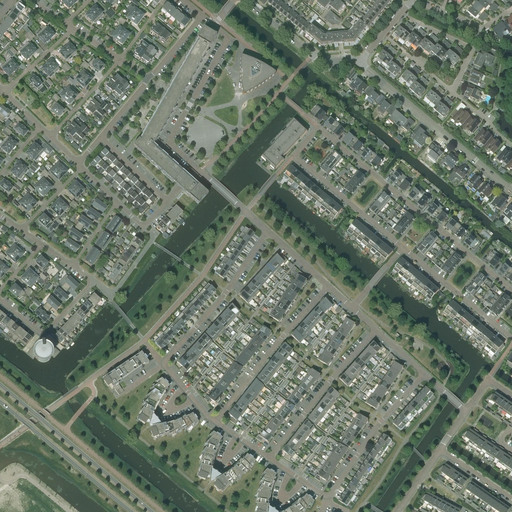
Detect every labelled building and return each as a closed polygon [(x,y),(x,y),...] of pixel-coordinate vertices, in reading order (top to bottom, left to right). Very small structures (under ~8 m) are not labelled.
[(60,0),(62,2),(64,4),(63,4),(66,7),(67,7),(69,9),(73,4),(69,0),(60,0)] [(275,9),(281,2),(279,0),(276,0),(271,6),(275,9)] [(327,0),(321,7),(325,10),(331,3),(327,0)] [(341,10),(343,6),(336,0),(333,4),(341,10)] [(381,13),(387,5),(380,0),(379,0),(377,2),(374,0),(373,0),(372,1),(376,4),(373,7),(381,13)] [(477,3),(485,10),(490,5),(483,0),(481,0),(479,4),(477,2),(477,3)] [(281,2),(275,9),(279,12),(288,1),(287,1),(284,4),(281,2)] [(288,1),(279,12),(282,15),(289,8),(286,6),(289,2),(288,1)] [(25,9),(21,6),(21,5),(22,5),(22,4),(21,4),(21,3),(20,2),(19,2),(18,2),(18,3),(14,8),(21,14),(25,9)] [(166,13),(172,6),(168,2),(161,9),(166,13)] [(485,10),(477,3),(472,8),(479,14),(484,9),(485,10)] [(341,10),(333,4),(330,7),(338,13),(341,10)] [(99,20),(99,19),(100,19),(101,18),(101,17),(104,15),(102,13),(95,6),(94,8),(93,8),(90,10),(99,20)] [(166,13),(171,17),(177,9),(172,6),(166,13)] [(131,13),(140,20),(141,19),(143,17),(142,17),(143,15),(144,14),(140,12),(138,11),(134,8),(134,9),(133,7),(131,10),(132,11),(131,13)] [(289,8),(282,15),(286,18),(295,8),(294,7),(291,10),(289,8)] [(374,20),(381,13),(373,7),(371,10),(367,7),(366,9),(370,12),(367,14),(374,20)] [(14,8),(10,12),(17,18),(21,14),(14,8)] [(295,8),(286,18),(290,21),(296,14),(293,12),(296,8),(295,8)] [(479,14),(472,8),(468,13),(475,19),(479,14)] [(171,17),(175,21),(181,13),(177,9),(171,17)] [(95,24),(96,23),(97,22),(99,20),(90,10),(90,11),(86,15),(88,17),(87,18),(90,21),(91,20),(92,22),(93,22),(95,24)] [(140,20),(131,13),(127,11),(124,15),(127,18),(130,20),(131,20),(132,22),(132,23),(135,25),(136,24),(136,25),(137,23),(137,24),(139,21),(140,20)] [(341,21),(336,16),(330,11),(324,19),(332,26),(337,25),(341,21)] [(10,12),(6,16),(14,23),(17,18),(10,12)] [(175,21),(180,24),(186,17),(181,13),(175,21)] [(296,14),(290,21),(294,24),(303,14),(302,13),(299,16),(296,14)] [(303,14),(294,24),(297,27),(303,20),(301,18),(304,15),(303,14)] [(361,22),(367,27),(368,28),(374,20),(367,14),(365,17),(361,14),(360,16),(363,19),(361,22)] [(6,16),(3,21),(10,27),(14,23),(6,16)] [(186,17),(180,24),(184,28),(190,21),(186,17)] [(303,20),(297,27),(301,31),(310,20),(309,19),(306,23),(303,20)] [(310,20),(301,31),(305,34),(306,33),(311,26),(308,24),(311,21),(310,20)] [(3,21),(0,23),(0,26),(6,31),(10,27),(3,21)] [(338,44),(343,44),(354,43),(367,27),(361,22),(360,21),(358,24),(355,22),(353,23),(356,26),(350,33),(348,34),(342,34),(326,36),(323,35),(316,29),(319,26),(317,25),(315,28),(312,25),(311,26),(306,33),(322,46),(338,44)] [(506,23),(503,24),(501,22),(496,25),(496,26),(491,30),(498,40),(504,37),(502,34),(507,31),(509,34),(511,31),(506,23)] [(158,36),(166,27),(161,23),(159,25),(156,23),(151,30),(158,36)] [(43,29),(41,31),(49,40),(50,40),(49,40),(54,35),(52,33),(53,33),(50,30),(49,30),(48,28),(47,29),(46,26),(45,27),(44,27),(44,28),(43,29)] [(115,31),(125,39),(126,38),(128,36),(129,34),(129,33),(126,31),(125,32),(123,30),(120,28),(118,26),(115,31)] [(166,27),(158,36),(165,42),(171,35),(168,33),(171,31),(166,27)] [(207,193),(198,185),(190,178),(183,171),(152,143),(153,142),(155,143),(179,100),(216,35),(204,28),(171,85),(167,92),(163,99),(135,147),(142,154),(142,155),(173,183),(173,182),(180,189),(198,204),(207,193)] [(399,39),(405,32),(400,28),(394,35),(399,39)] [(41,31),(40,32),(39,32),(38,33),(36,35),(38,37),(44,44),(46,42),(46,43),(49,40),(41,31)] [(125,39),(115,31),(111,36),(113,37),(116,40),(118,41),(118,42),(121,44),(122,44),(123,43),(125,40),(125,39)] [(410,36),(405,32),(399,39),(405,44),(407,41),(410,36)] [(407,41),(412,45),(418,38),(412,34),(410,36),(407,41)] [(422,42),(418,38),(412,45),(417,50),(419,47),(423,42),(422,42)] [(138,47),(145,53),(150,46),(143,40),(138,47)] [(419,47),(424,51),(430,44),(425,40),(422,42),(423,42),(419,47)] [(28,43),(27,43),(26,44),(25,45),(23,47),(31,56),(36,51),(34,50),(35,49),(32,46),(30,45),(28,43)] [(64,48),(72,58),(75,55),(76,55),(76,54),(77,54),(77,53),(75,51),(74,49),(71,46),(69,44),(64,48)] [(435,48),(430,44),(424,51),(429,55),(432,52),(431,52),(435,48)] [(432,52),(436,56),(442,49),(437,45),(435,48),(431,52),(432,52)] [(145,53),(153,58),(158,52),(150,46),(145,53)] [(23,47),(21,49),(20,50),(19,50),(19,51),(18,51),(20,53),(22,55),(21,56),(24,59),(25,58),(26,60),(31,56),(23,47)] [(145,53),(138,47),(133,53),(141,59),(145,53)] [(68,62),(70,60),(71,59),(72,58),(64,48),(61,51),(59,53),(66,60),(68,62)] [(447,54),(442,49),(436,56),(442,61),(444,58),(447,54)] [(382,63),(388,56),(383,51),(377,58),(382,63)] [(444,58),(449,62),(455,55),(449,51),(447,54),(444,58)] [(145,53),(141,59),(148,65),(153,58),(145,53)] [(491,64),(494,58),(483,53),(481,56),(478,54),(473,65),(481,69),(484,61),(491,64)] [(455,55),(449,62),(454,67),(460,60),(455,55)] [(382,63),(387,67),(391,62),(393,60),(388,56),(382,63)] [(100,72),(104,68),(103,67),(97,61),(96,61),(94,58),(91,61),(90,61),(87,64),(84,61),(80,66),(86,71),(90,66),(92,68),(93,67),(98,72),(99,71),(100,72)] [(266,67),(264,66),(262,65),(259,63),(256,62),(253,60),(252,60),(250,59),(248,59),(245,58),(243,58),(242,58),(242,59),(241,59),(241,61),(241,62),(241,63),(241,65),(242,66),(242,67),(242,68),(243,69),(243,70),(244,71),(245,80),(244,80),(243,81),(243,82),(242,83),(241,84),(241,85),(241,86),(241,87),(242,93),(243,94),(244,95),(245,95),(250,92),(251,91),(252,91),(252,90),(253,89),(254,88),(254,87),(254,86),(254,85),(254,84),(261,80),(262,80),(263,80),(265,80),(266,79),(267,79),(268,78),(269,78),(271,77),(272,76),(272,75),(273,75),(273,74),(273,73),(272,72),(271,71),(269,69),(267,68),(266,67)] [(6,62),(5,63),(14,72),(17,70),(16,69),(18,67),(12,61),(10,59),(8,61),(7,61),(6,62)] [(49,61),(46,64),(53,72),(55,74),(55,73),(56,73),(57,72),(57,71),(59,69),(58,67),(51,60),(50,62),(49,61)] [(396,66),(391,62),(387,67),(385,69),(390,73),(396,66)] [(5,63),(3,65),(2,66),(1,66),(1,67),(2,69),(4,71),(4,72),(6,75),(7,74),(9,76),(13,72),(14,73),(14,72),(5,63)] [(48,76),(49,76),(50,76),(51,75),(52,74),(51,73),(53,72),(46,64),(46,65),(42,69),(43,71),(46,75),(46,74),(48,76)] [(396,66),(390,73),(396,78),(402,71),(396,66)] [(79,76),(88,84),(89,83),(91,80),(92,79),(92,78),(89,75),(88,76),(87,74),(84,71),(84,72),(82,70),(80,73),(81,74),(79,76)] [(481,81),(484,75),(473,70),(470,76),(472,77),(469,82),(477,86),(479,80),(481,81)] [(355,92),(362,83),(357,79),(359,76),(353,71),(346,79),(352,84),(349,87),(355,92)] [(406,83),(412,76),(407,71),(401,78),(406,83)] [(118,86),(124,80),(117,73),(111,79),(118,86)] [(88,84),(79,76),(78,75),(74,79),(76,80),(79,83),(80,85),(83,88),(84,88),(85,87),(87,85),(87,84),(88,84)] [(34,76),(33,77),(32,78),(31,79),(30,80),(29,81),(31,83),(29,85),(32,88),(34,86),(37,89),(39,91),(43,87),(41,85),(39,82),(40,81),(37,78),(36,79),(34,76)] [(406,83),(411,87),(415,82),(417,80),(412,76),(406,83)] [(118,86),(111,79),(106,86),(113,92),(118,86)] [(124,80),(118,86),(125,92),(131,86),(124,80)] [(420,87),(415,82),(411,87),(409,89),(414,94),(420,87)] [(362,83),(355,92),(361,96),(363,93),(366,96),(372,88),(370,86),(368,88),(362,83)] [(118,86),(113,92),(120,98),(125,92),(118,86)] [(65,92),(73,100),(74,99),(76,97),(77,96),(77,95),(77,94),(74,92),(72,91),(69,88),(67,87),(65,89),(67,90),(65,92)] [(420,87),(414,94),(420,98),(426,91),(420,87)] [(377,105),(383,97),(381,95),(379,97),(373,93),(375,90),(372,88),(366,96),(369,98),(366,101),(372,106),(374,103),(377,105)] [(480,96),(481,93),(474,90),(474,91),(467,88),(465,92),(466,92),(464,96),(470,99),(471,98),(478,101),(481,96),(480,96)] [(73,100),(65,92),(63,94),(62,93),(59,95),(61,97),(64,100),(64,99),(66,101),(65,102),(68,105),(69,104),(70,103),(71,103),(73,101),(73,100)] [(430,103),(436,96),(431,92),(425,99),(430,103)] [(60,117),(63,113),(62,112),(63,112),(57,106),(58,105),(56,103),(60,99),(55,94),(51,99),(54,101),(51,105),(52,105),(49,108),(52,111),(58,117),(59,116),(60,117)] [(91,102),(98,108),(103,102),(96,96),(91,102)] [(439,103),(441,100),(436,96),(430,103),(435,107),(439,103)] [(388,114),(395,107),(392,104),(390,107),(384,102),(386,100),(383,97),(377,105),(380,107),(377,110),(383,115),(385,112),(388,114)] [(98,108),(91,102),(85,108),(92,115),(98,108)] [(98,108),(105,115),(112,107),(107,103),(106,104),(103,102),(98,108)] [(438,114),(444,107),(439,103),(435,107),(433,110),(438,114)] [(7,118),(10,114),(8,113),(9,113),(0,105),(0,112),(0,113),(0,112),(0,119),(2,121),(5,117),(6,117),(7,118)] [(320,122),(326,114),(320,110),(321,109),(318,106),(317,107),(316,106),(310,114),(320,122)] [(394,124),(401,116),(395,112),(397,109),(395,107),(388,114),(391,117),(388,120),(394,124)] [(444,107),(438,114),(443,118),(449,111),(444,107)] [(98,108),(92,115),(99,121),(105,115),(98,108)] [(461,127),(470,116),(464,111),(463,112),(460,109),(452,119),(455,122),(456,121),(462,125),(461,127)] [(401,116),(394,124),(400,129),(402,126),(408,131),(414,123),(408,118),(406,121),(401,116)] [(470,116),(461,127),(464,130),(465,128),(471,133),(472,133),(476,129),(479,124),(473,119),(472,120),(470,117),(470,116)] [(331,132),(338,123),(334,120),(334,121),(331,118),(324,126),(331,132)] [(71,125),(78,131),(83,125),(76,119),(71,125)] [(294,120),(271,145),(272,146),(263,156),(262,158),(274,170),(275,170),(274,170),(276,168),(276,169),(284,160),(281,158),(283,156),(284,157),(299,140),(298,139),(300,138),(301,139),(307,132),(296,121),(294,120)] [(338,123),(331,132),(338,138),(345,130),(342,128),(342,127),(338,123)] [(23,137),(24,135),(25,134),(26,133),(27,132),(24,129),(25,128),(22,126),(21,127),(18,124),(14,129),(17,132),(16,132),(20,135),(20,134),(23,137)] [(78,131),(71,125),(65,131),(72,137),(78,131)] [(83,125),(78,131),(85,137),(90,131),(83,125)] [(422,146),(428,139),(423,135),(425,133),(419,128),(413,134),(414,135),(411,138),(414,141),(415,140),(422,146)] [(483,148),(492,137),(486,132),(485,133),(482,130),(473,140),(477,143),(478,141),(484,146),(483,148)] [(85,137),(78,131),(72,137),(79,144),(85,137)] [(350,147),(357,139),(353,136),(352,136),(349,134),(343,141),(350,147)] [(7,136),(5,139),(4,140),(3,141),(13,150),(15,146),(17,144),(9,138),(7,136)] [(492,137),(483,148),(486,151),(487,149),(493,154),(501,145),(495,139),(494,140),(492,138),(492,137)] [(357,139),(350,147),(357,153),(363,146),(360,143),(361,142),(357,139)] [(3,141),(1,144),(0,145),(0,144),(0,147),(1,148),(3,150),(6,153),(8,154),(12,149),(13,150),(3,141)] [(39,157),(41,154),(42,154),(43,153),(43,152),(44,152),(43,151),(46,149),(48,146),(44,143),(40,148),(37,145),(36,146),(34,144),(30,149),(30,148),(30,149),(39,157)] [(435,163),(443,154),(436,148),(437,147),(433,144),(428,150),(431,152),(428,156),(435,163)] [(39,157),(30,149),(27,152),(26,154),(33,160),(35,162),(37,159),(38,159),(39,158),(39,157)] [(105,149),(97,157),(101,160),(104,157),(108,160),(112,156),(105,149)] [(369,163),(376,155),(372,151),(371,152),(368,149),(362,157),(369,163)] [(506,167),(511,159),(511,153),(509,151),(508,152),(505,149),(502,153),(499,157),(497,159),(500,162),(501,161),(507,166),(506,167)] [(331,156),(339,162),(342,158),(336,153),(334,152),(331,156)] [(376,155),(369,163),(376,169),(382,161),(379,159),(380,158),(376,155)] [(451,169),(458,162),(450,155),(445,161),(442,159),(439,164),(441,166),(444,163),(451,169)] [(119,163),(112,156),(108,160),(104,164),(108,168),(112,164),(115,167),(119,163)] [(335,167),(339,162),(331,156),(327,160),(335,167)] [(89,164),(93,168),(97,164),(100,168),(104,164),(101,160),(97,157),(89,164)] [(327,160),(324,164),(330,170),(332,171),(335,167),(327,160)] [(24,175),(25,175),(25,174),(26,173),(28,170),(26,168),(19,162),(17,164),(14,167),(24,175)] [(53,167),(63,176),(66,173),(67,172),(66,171),(67,171),(64,168),(63,168),(61,167),(62,167),(59,164),(57,163),(53,167)] [(127,170),(119,163),(115,167),(112,171),(115,175),(119,171),(123,174),(127,170)] [(97,172),(101,175),(104,172),(108,175),(112,171),(108,168),(104,164),(100,168),(97,172)] [(330,170),(324,164),(320,168),(322,170),(327,174),(330,170)] [(459,176),(463,179),(466,175),(466,174),(469,171),(466,169),(466,168),(464,166),(462,168),(461,168),(459,170),(456,168),(452,174),(455,176),(456,174),(459,176)] [(20,180),(21,179),(22,178),(24,175),(14,167),(15,168),(10,172),(12,174),(12,175),(15,177),(16,177),(18,178),(20,180)] [(63,176),(53,167),(49,171),(50,173),(53,175),(55,177),(54,178),(57,181),(58,180),(60,179),(63,176)] [(289,179),(296,170),(294,169),(291,167),(283,177),(288,181),(289,179)] [(134,177),(127,170),(123,174),(119,178),(123,182),(127,178),(130,181),(134,177)] [(296,170),(289,179),(288,181),(292,185),(301,174),(298,172),(296,170)] [(104,179),(108,182),(112,179),(115,182),(119,178),(115,175),(112,171),(108,175),(104,179)] [(354,175),(362,182),(365,178),(363,176),(357,171),(354,175)] [(397,187),(405,177),(401,173),(399,176),(396,173),(390,181),(397,187)] [(297,189),(306,178),(304,176),(301,174),(292,185),(297,189)] [(358,186),(362,182),(354,175),(355,176),(352,180),(350,179),(358,186)] [(481,183),(483,181),(479,178),(478,179),(474,175),(468,182),(470,184),(467,187),(471,190),(473,189),(476,191),(482,183),(481,183)] [(141,184),(134,177),(130,181),(126,185),(130,189),(133,185),(137,189),(141,184)] [(405,177),(397,187),(404,193),(410,185),(407,182),(409,180),(405,177)] [(39,184),(47,192),(50,189),(51,188),(51,187),(52,187),(48,184),(46,183),(43,180),(42,178),(40,181),(41,182),(39,184)] [(111,186),(115,190),(119,186),(122,189),(126,185),(123,182),(119,178),(115,182),(111,186)] [(301,193),(310,182),(308,180),(306,178),(297,189),(301,193)] [(355,190),(358,186),(350,179),(347,183),(355,190)] [(4,181),(3,182),(2,182),(1,183),(0,184),(0,185),(2,188),(0,190),(4,193),(6,191),(8,193),(12,188),(9,185),(10,185),(7,182),(7,183),(4,181)] [(71,186),(80,195),(82,193),(83,194),(85,192),(84,190),(81,187),(79,186),(80,185),(77,182),(76,183),(76,182),(75,183),(74,183),(71,186)] [(306,196),(315,186),(313,184),(310,182),(301,193),(306,196)] [(47,192),(39,184),(38,183),(34,187),(35,188),(38,191),(40,193),(39,193),(42,196),(43,196),(44,195),(47,192)] [(355,190),(347,183),(343,188),(349,193),(351,194),(355,190)] [(149,192),(141,184),(137,189),(134,192),(137,196),(141,192),(144,196),(149,192)] [(487,199),(493,192),(489,188),(490,187),(486,184),(484,185),(477,193),(480,195),(479,197),(483,200),(485,197),(487,199)] [(119,193),(122,197),(126,193),(130,196),(134,192),(130,189),(126,185),(122,189),(119,193)] [(80,195),(71,186),(69,190),(67,191),(68,191),(67,192),(70,195),(71,194),(73,196),(75,199),(76,199),(77,200),(79,198),(78,197),(80,195)] [(306,196),(310,200),(319,190),(317,188),(315,186),(306,196)] [(415,202),(424,192),(420,189),(418,191),(415,189),(408,196),(415,202)] [(317,202),(324,194),(322,192),(319,190),(310,200),(315,204),(317,202)] [(133,207),(141,199),(137,196),(134,192),(130,196),(126,200),(130,204),(133,200),(136,203),(133,207)] [(156,199),(149,192),(144,196),(141,199),(145,203),(148,200),(152,203),(156,199)] [(424,192),(415,202),(422,208),(430,199),(428,197),(428,196),(424,192)] [(380,197),(387,203),(391,199),(385,194),(383,193),(380,197)] [(24,200),(32,208),(35,205),(36,204),(36,203),(36,202),(33,200),(31,198),(28,195),(27,194),(22,199),(24,200)] [(317,202),(322,206),(328,198),(326,195),(324,194),(317,202)] [(491,205),(495,208),(500,213),(507,205),(505,203),(507,201),(500,195),(491,205)] [(380,197),(376,201),(384,208),(387,203),(380,197)] [(320,208),(324,212),(326,210),(333,201),(331,200),(328,198),(322,206),(320,208)] [(55,204),(64,213),(69,209),(67,207),(64,205),(63,203),(63,202),(60,199),(59,200),(58,201),(55,204)] [(141,199),(133,207),(137,211),(141,207),(144,211),(148,207),(145,203),(141,199)] [(32,208),(24,200),(22,202),(21,200),(18,203),(20,204),(23,207),(24,209),(27,212),(28,212),(29,211),(32,208)] [(90,210),(100,217),(96,214),(98,210),(102,213),(106,208),(96,201),(90,210)] [(333,201),(326,210),(324,212),(329,216),(338,205),(335,203),(333,201)] [(376,201),(373,205),(381,212),(384,208),(376,201)] [(434,218),(441,210),(442,208),(438,205),(434,202),(431,205),(432,206),(427,212),(434,218)] [(64,213),(55,204),(52,207),(51,208),(51,209),(54,212),(54,211),(56,213),(59,216),(60,217),(64,213)] [(338,205),(329,216),(334,220),(335,217),(342,209),(340,207),(338,205)] [(381,212),(373,205),(369,209),(371,211),(375,215),(379,211),(380,212),(381,212)] [(172,210),(179,217),(183,213),(176,206),(172,210)] [(511,223),(511,207),(510,206),(502,215),(506,218),(502,222),(506,225),(509,222),(511,224),(511,223)] [(81,217),(91,224),(90,223),(92,219),(96,221),(100,217),(90,210),(84,219),(81,217)] [(175,221),(179,217),(172,210),(168,214),(175,221)] [(445,213),(441,210),(434,218),(441,224),(448,216),(445,214),(445,213)] [(403,216),(410,223),(414,219),(412,217),(406,212),(403,216)] [(168,214),(164,218),(171,225),(175,221),(168,214)] [(59,225),(54,220),(52,222),(50,220),(49,221),(43,216),(42,216),(38,219),(39,220),(38,221),(45,227),(48,229),(50,227),(51,227),(54,224),(57,227),(59,225)] [(403,216),(399,220),(407,227),(410,223),(403,216)] [(91,224),(81,217),(81,218),(80,217),(77,220),(79,221),(78,222),(75,226),(81,230),(84,226),(88,229),(91,224)] [(113,234),(121,222),(114,217),(106,229),(113,234)] [(164,218),(161,222),(168,229),(171,225),(164,218)] [(399,220),(396,224),(404,231),(407,227),(399,220)] [(453,234),(460,225),(456,222),(455,222),(452,220),(446,228),(453,234)] [(354,233),(361,224),(359,223),(356,221),(347,231),(352,235),(354,233)] [(168,229),(161,222),(157,226),(164,233),(168,229)] [(361,224),(354,233),(352,235),(357,239),(358,237),(365,228),(363,226),(361,224)] [(404,231),(396,224),(396,225),(397,226),(393,230),(398,234),(400,235),(404,231)] [(460,225),(453,234),(460,240),(466,232),(463,229),(464,229),(460,225)] [(69,235),(78,242),(82,237),(78,234),(81,230),(75,226),(73,230),(72,230),(69,235)] [(243,230),(241,233),(251,239),(254,234),(245,228),(244,229),(243,230)] [(358,237),(363,240),(370,232),(368,230),(368,231),(365,228),(358,237)] [(368,244),(374,236),(372,234),(370,232),(361,243),(366,247),(368,244)] [(102,250),(110,238),(103,233),(95,245),(102,250)] [(135,237),(143,242),(145,238),(137,233),(135,237)] [(251,239),(241,233),(241,234),(240,234),(239,235),(240,235),(238,238),(247,244),(251,239)] [(427,237),(435,243),(439,239),(433,234),(431,233),(427,237)] [(78,242),(69,235),(72,237),(69,241),(68,242),(67,241),(64,244),(66,245),(65,246),(69,248),(68,249),(71,252),(72,250),(75,252),(78,247),(74,245),(77,241),(78,242)] [(374,236),(368,244),(366,247),(370,250),(372,248),(379,240),(377,238),(374,236)] [(474,251),(480,244),(480,243),(480,242),(477,240),(476,240),(471,236),(464,243),(474,251)] [(424,241),(432,248),(435,243),(427,237),(424,241)] [(131,242),(139,248),(142,243),(134,238),(131,242)] [(235,243),(244,249),(247,244),(238,238),(237,239),(236,240),(237,240),(235,243)] [(379,240),(372,248),(370,250),(375,254),(384,244),(381,242),(381,241),(379,240)] [(420,245),(428,252),(432,248),(424,241),(420,245)] [(131,242),(128,247),(136,252),(139,248),(131,242)] [(244,249),(235,243),(234,244),(233,245),(231,248),(240,254),(244,249)] [(384,244),(375,254),(380,258),(381,256),(388,247),(386,246),(384,244)] [(11,250),(19,258),(22,255),(23,254),(23,253),(20,250),(19,251),(18,249),(15,246),(13,245),(9,249),(11,250)] [(428,252),(420,245),(417,249),(419,251),(425,256),(428,252)] [(128,247),(125,251),(132,257),(136,252),(128,247)] [(388,247),(381,256),(386,260),(393,252),(390,249),(388,247)] [(240,254),(231,248),(231,249),(230,249),(229,250),(230,250),(228,253),(237,259),(240,254)] [(91,265),(100,254),(93,249),(84,261),(91,265)] [(19,258),(11,250),(9,252),(7,251),(5,254),(7,255),(10,258),(11,259),(11,260),(14,263),(15,262),(15,263),(16,261),(19,258)] [(125,251),(122,256),(129,261),(132,257),(125,251)] [(500,260),(498,258),(499,256),(493,251),(492,253),(491,252),(485,260),(494,268),(500,260)] [(450,256),(458,263),(462,258),(460,257),(454,252),(450,256)] [(237,259),(228,253),(227,254),(226,255),(225,258),(234,264),(237,259)] [(275,255),(271,259),(281,268),(280,266),(283,263),(284,264),(287,261),(282,256),(279,259),(275,255)] [(122,256),(118,260),(126,265),(129,261),(122,256)] [(447,260),(455,267),(458,263),(450,256),(447,260)] [(47,269),(50,267),(47,264),(41,258),(40,258),(39,258),(36,262),(36,263),(41,268),(40,269),(42,271),(38,276),(44,281),(48,276),(45,273),(48,270),(47,269)] [(234,264),(225,258),(224,259),(223,260),(221,263),(230,269),(234,264)] [(269,264),(277,272),(281,268),(271,259),(272,261),(269,264)] [(398,273),(407,263),(405,261),(402,259),(393,270),(398,273)] [(118,260),(115,264),(123,270),(126,265),(118,260)] [(443,264),(451,271),(455,267),(447,260),(443,264)] [(0,270),(4,274),(7,271),(8,270),(8,269),(5,266),(4,267),(3,265),(0,262),(0,270)] [(218,268),(227,274),(230,269),(221,263),(221,264),(220,264),(219,265),(220,265),(218,268)] [(402,277),(411,267),(409,265),(407,263),(398,273),(402,277)] [(115,264),(112,269),(120,274),(123,270),(115,264)] [(265,268),(274,276),(277,272),(269,264),(265,268)] [(451,271),(443,264),(440,269),(446,274),(448,275),(451,271)] [(506,278),(511,270),(511,268),(509,266),(508,267),(505,264),(499,272),(506,278)] [(407,281),(416,271),(414,269),(411,267),(402,277),(407,281)] [(223,279),(227,274),(218,268),(217,269),(216,270),(214,273),(223,279)] [(262,272),(268,279),(272,275),(273,276),(274,276),(265,268),(262,272)] [(112,269),(109,273),(117,279),(120,274),(112,269)] [(25,274),(34,282),(36,280),(37,281),(39,279),(38,278),(35,275),(33,273),(30,270),(29,270),(28,271),(26,273),(26,274),(25,274)] [(293,279),(304,287),(307,282),(301,278),(304,276),(299,271),(296,275),(297,276),(295,280),(293,279)] [(412,285),(420,275),(418,272),(416,271),(407,281),(412,285)] [(268,279),(262,272),(258,276),(265,283),(268,279)] [(117,279),(109,273),(106,278),(114,283),(117,279)] [(34,282),(25,274),(24,275),(22,277),(22,278),(21,279),(22,279),(21,280),(24,283),(25,282),(27,284),(29,287),(30,286),(31,288),(33,286),(32,284),(34,282)] [(476,278),(484,284),(488,280),(482,275),(480,274),(476,278)] [(420,275),(412,285),(416,289),(425,278),(423,277),(420,275)] [(254,280),(261,287),(265,283),(258,276),(254,280)] [(62,287),(67,291),(70,287),(74,290),(78,286),(69,278),(69,279),(68,278),(65,281),(66,282),(65,283),(66,283),(62,287)] [(416,289),(421,293),(430,282),(427,280),(425,278),(416,289)] [(473,282),(481,289),(481,288),(479,287),(483,283),(484,284),(476,278),(473,282)] [(290,284),(299,290),(302,286),(303,287),(304,287),(293,279),(290,284)] [(251,284),(259,292),(258,290),(261,287),(254,280),(251,284)] [(421,293),(425,297),(434,286),(432,284),(432,285),(430,282),(421,293)] [(469,286),(477,293),(481,289),(473,282),(469,286)] [(206,287),(203,289),(211,296),(215,291),(208,284),(207,285),(206,286),(206,287)] [(247,288),(255,296),(259,292),(251,284),(247,288)] [(287,288),(296,295),(299,290),(290,284),(287,288)] [(29,297),(33,292),(28,287),(24,292),(21,290),(20,291),(15,286),(14,287),(13,286),(10,290),(10,291),(16,297),(17,297),(19,299),(22,297),(23,297),(26,294),(29,297)] [(434,286),(425,297),(430,301),(432,298),(439,290),(436,288),(434,286)] [(477,293),(469,286),(466,290),(468,292),(474,297),(477,293)] [(67,291),(62,287),(59,290),(58,290),(58,291),(57,290),(54,292),(55,294),(54,294),(63,302),(67,298),(63,295),(67,291)] [(242,291),(252,300),(255,296),(247,288),(244,292),(242,291)] [(296,295),(287,288),(284,293),(293,299),(296,295)] [(199,294),(206,301),(211,296),(203,289),(203,290),(202,290),(201,291),(202,291),(199,294)] [(248,304),(252,300),(242,291),(238,295),(248,304)] [(281,297),(290,304),(293,299),(284,293),(281,297)] [(503,293),(499,297),(507,304),(511,299),(509,298),(503,293)] [(90,298),(97,305),(101,300),(94,294),(90,298)] [(195,299),(202,306),(206,301),(199,294),(198,295),(197,296),(195,299)] [(278,302),(287,308),(290,304),(281,297),(278,302)] [(504,308),(507,304),(499,297),(496,301),(504,308)] [(44,306),(48,311),(52,307),(55,310),(59,306),(51,298),(50,299),(49,298),(46,301),(47,302),(47,303),(44,306)] [(90,298),(86,302),(93,309),(97,305),(90,298)] [(190,304),(197,311),(202,306),(195,299),(194,300),(193,300),(192,301),(193,301),(190,304)] [(323,299),(319,303),(328,310),(331,306),(332,308),(336,304),(330,299),(327,302),(323,299)] [(449,316),(457,306),(455,303),(453,301),(453,302),(452,301),(446,310),(444,312),(449,316)] [(492,305),(494,307),(500,312),(504,308),(496,301),(492,305)] [(89,313),(93,309),(86,302),(83,306),(89,313)] [(275,306),(284,313),(287,308),(278,302),(275,306)] [(317,308),(325,315),(324,314),(327,310),(328,310),(319,303),(320,304),(317,308)] [(186,309),(193,316),(197,311),(190,304),(189,305),(188,306),(186,309)] [(226,309),(236,317),(240,313),(230,304),(226,309)] [(48,311),(44,306),(40,310),(36,314),(44,322),(48,318),(45,314),(48,311)] [(86,317),(89,313),(83,306),(79,310),(86,317)] [(272,311),(282,318),(283,318),(281,317),(284,313),(275,306),(272,311)] [(457,306),(449,316),(453,320),(462,309),(460,308),(457,306)] [(497,316),(500,312),(494,307),(490,311),(495,315),(497,316)] [(313,312),(321,319),(325,315),(317,308),(313,312)] [(193,316),(186,309),(185,310),(184,310),(183,311),(184,311),(181,314),(189,321),(193,316)] [(224,314),(232,321),(236,317),(226,309),(227,310),(224,314)] [(458,324),(460,321),(466,313),(464,311),(462,309),(453,320),(458,324)] [(82,320),(86,317),(79,310),(75,314),(82,320)] [(279,323),(282,318),(272,311),(268,315),(279,323)] [(310,316),(318,323),(321,319),(313,312),(310,316)] [(466,313),(460,321),(464,325),(471,317),(469,315),(466,313)] [(78,324),(82,320),(75,314),(71,318),(78,324)] [(177,319),(184,325),(189,321),(181,314),(180,315),(180,314),(179,316),(177,319)] [(220,318),(229,325),(232,321),(224,314),(220,318)] [(343,324),(352,330),(355,326),(350,322),(352,319),(347,314),(344,319),(346,320),(343,324)] [(306,320),(314,327),(318,323),(310,316),(306,320)] [(1,325),(5,328),(11,321),(7,317),(1,325)] [(471,317),(464,325),(463,327),(467,331),(476,321),(473,319),(471,317)] [(75,328),(78,324),(71,318),(68,322),(75,328)] [(217,322),(225,329),(229,325),(220,318),(217,322)] [(172,324),(180,330),(184,325),(177,319),(176,320),(176,319),(175,320),(175,321),(172,324)] [(303,324),(310,331),(314,327),(306,320),(303,324)] [(5,328),(9,332),(15,324),(11,321),(5,328)] [(476,321),(467,331),(472,335),(480,325),(478,323),(476,321)] [(71,332),(75,328),(68,322),(64,326),(71,332)] [(225,329),(217,322),(213,326),(221,333),(225,329)] [(9,332),(13,335),(19,328),(15,324),(9,332)] [(168,329),(175,335),(180,330),(172,324),(172,325),(171,324),(170,325),(171,326),(168,329)] [(299,328),(307,335),(310,331),(303,324),(299,328)] [(343,324),(340,329),(347,334),(350,330),(352,331),(352,330),(343,324)] [(480,325),(472,335),(471,335),(476,339),(478,337),(485,329),(482,326),(480,325)] [(67,336),(71,332),(64,326),(60,330),(67,336)] [(210,330),(218,337),(221,333),(213,326),(210,330)] [(258,330),(258,331),(268,338),(271,334),(263,327),(259,331),(258,330)] [(13,335),(17,339),(23,331),(19,328),(13,335)] [(294,331),(304,339),(303,339),(307,335),(299,328),(296,332),(294,330),(294,331)] [(164,334),(171,340),(175,335),(168,329),(167,330),(167,329),(166,330),(166,331),(164,334)] [(344,338),(347,334),(340,329),(337,333),(335,332),(344,338)] [(485,329),(478,337),(483,341),(490,332),(488,331),(487,331),(485,329)] [(64,340),(67,336),(60,330),(57,334),(64,340)] [(218,337),(210,330),(206,334),(214,342),(218,337)] [(28,335),(23,331),(17,339),(21,342),(28,335)] [(255,335),(263,341),(266,337),(268,339),(268,338),(258,331),(255,335)] [(300,344),(304,339),(294,331),(290,335),(300,344)] [(341,343),(344,338),(335,332),(332,337),(341,343)] [(490,332),(483,341),(481,343),(483,345),(485,343),(487,344),(494,336),(491,334),(492,334),(490,332)] [(60,344),(64,340),(57,334),(53,338),(60,344)] [(159,338),(166,345),(171,340),(164,334),(163,334),(162,334),(161,335),(162,335),(159,338)] [(32,339),(28,335),(21,342),(26,346),(32,339)] [(263,341),(255,335),(251,339),(260,346),(263,341)] [(201,340),(209,347),(213,343),(204,336),(201,340)] [(494,336),(487,344),(485,347),(490,351),(499,340),(497,338),(494,336)] [(332,337),(329,341),(338,347),(341,343),(332,337)] [(50,344),(47,347),(46,347),(45,346),(44,343),(42,343),(42,345),(40,345),(40,338),(27,354),(33,360),(35,357),(36,358),(36,359),(37,360),(38,361),(39,361),(40,362),(41,362),(42,362),(43,363),(44,363),(45,362),(46,362),(47,362),(47,361),(48,361),(49,360),(50,359),(50,358),(51,358),(51,357),(51,356),(54,358),(59,352),(50,344)] [(162,350),(166,345),(159,338),(158,339),(157,340),(154,343),(162,350)] [(248,343),(256,350),(260,346),(251,339),(248,343)] [(209,347),(201,340),(197,344),(205,351),(209,347)] [(501,342),(499,340),(490,351),(495,355),(497,352),(499,353),(505,346),(503,345),(503,344),(501,342)] [(335,352),(338,347),(329,341),(330,342),(328,347),(335,352)] [(367,346),(376,354),(379,350),(381,351),(384,348),(378,343),(376,346),(371,342),(367,346)] [(245,348),(253,354),(256,350),(248,343),(245,348)] [(205,351),(197,344),(193,348),(202,355),(205,351)] [(279,348),(289,356),(293,352),(283,344),(279,348)] [(325,351),(324,351),(332,356),(335,352),(328,347),(326,345),(323,350),(325,351)] [(376,354),(367,346),(367,347),(369,348),(365,352),(372,357),(375,354),(376,354)] [(202,355),(193,348),(190,352),(198,359),(202,355)] [(253,354),(245,348),(241,352),(250,358),(253,354)] [(277,353),(286,360),(289,356),(279,348),(280,349),(277,353)] [(320,354),(331,362),(331,361),(329,360),(332,356),(324,351),(322,355),(320,354)] [(111,376),(104,381),(108,387),(110,385),(112,389),(118,384),(117,383),(144,364),(145,365),(149,363),(141,352),(131,360),(105,378),(111,374),(111,376)] [(198,359),(190,352),(186,356),(194,363),(198,359)] [(238,356),(246,363),(250,358),(241,352),(238,356)] [(368,361),(372,357),(365,352),(362,356),(368,361)] [(274,358),(282,364),(281,363),(284,359),(286,360),(277,353),(274,358)] [(331,362),(320,354),(317,359),(327,366),(331,362)] [(194,363),(186,356),(183,359),(181,358),(181,359),(191,367),(194,363)] [(243,367),(246,363),(238,356),(235,361),(243,367)] [(362,356),(358,360),(366,367),(364,365),(368,361),(362,356)] [(282,364),(274,358),(271,362),(279,368),(282,364)] [(391,368),(400,374),(403,369),(398,366),(400,363),(395,358),(392,362),(394,364),(391,368)] [(184,375),(187,371),(191,367),(181,359),(177,363),(182,367),(179,370),(184,375)] [(358,360),(354,364),(362,371),(366,367),(358,360)] [(233,362),(230,367),(238,373),(242,369),(233,362)] [(267,366),(276,373),(279,368),(271,362),(267,366)] [(354,364),(351,368),(359,375),(362,371),(354,364)] [(264,370),(272,377),(276,373),(267,366),(264,370)] [(238,373),(230,367),(227,371),(235,377),(238,373)] [(351,368),(347,372),(355,379),(359,375),(351,368)] [(391,368),(388,372),(395,377),(398,373),(400,374),(391,368)] [(306,373),(316,381),(320,377),(310,369),(306,373)] [(261,375),(269,381),(272,377),(264,370),(261,375)] [(235,377),(227,371),(223,375),(232,382),(235,377)] [(342,374),(352,383),(350,381),(353,378),(355,379),(347,372),(344,375),(342,374)] [(388,372),(385,377),(392,382),(395,377),(388,372)] [(303,378),(312,384),(315,380),(316,382),(316,381),(306,373),(306,374),(307,374),(303,378)] [(352,383),(342,374),(338,379),(348,387),(352,383)] [(232,382),(223,375),(220,379),(228,386),(232,382)] [(269,381),(261,375),(257,379),(265,386),(269,381)] [(385,377),(382,381),(389,386),(392,382),(385,377)] [(303,378),(300,382),(308,389),(312,384),(303,378)] [(162,379),(157,381),(153,384),(158,382),(160,383),(150,391),(152,389),(154,390),(143,400),(144,400),(148,397),(150,398),(141,407),(144,405),(146,406),(137,417),(140,413),(143,414),(138,420),(144,424),(146,422),(149,423),(151,418),(151,417),(154,411),(153,410),(154,409),(157,403),(158,402),(161,396),(162,395),(166,390),(167,389),(169,386),(162,379)] [(228,386),(220,379),(217,384),(225,390),(228,386)] [(256,381),(252,385),(261,392),(264,387),(256,381)] [(382,381),(379,386),(386,391),(389,386),(382,381)] [(305,393),(308,389),(300,382),(302,384),(298,387),(297,386),(305,393)] [(225,390),(217,384),(213,388),(222,394),(225,390)] [(261,392),(252,385),(249,389),(257,396),(261,392)] [(297,386),(293,391),(302,397),(305,393),(297,386)] [(379,386),(376,390),(383,395),(386,391),(379,386)] [(210,392),(220,400),(220,399),(218,398),(222,394),(213,388),(210,392)] [(326,393),(336,401),(336,400),(335,399),(338,395),(330,388),(326,393)] [(425,388),(420,392),(429,400),(429,399),(430,399),(431,398),(430,398),(433,395),(425,388)] [(257,396),(249,389),(246,394),(254,400),(257,396)] [(380,400),(383,395),(376,390),(373,394),(371,393),(380,400)] [(298,401),(302,397),(293,391),(290,395),(298,401)] [(216,404),(220,400),(210,392),(211,393),(208,397),(206,396),(204,399),(208,404),(212,401),(216,404)] [(426,402),(429,400),(420,392),(416,397),(425,404),(425,403),(426,403),(427,402),(426,402)] [(333,405),(336,401),(326,393),(328,394),(324,398),(333,405)] [(371,393),(368,398),(379,405),(377,404),(380,400),(371,393)] [(495,404),(500,396),(496,393),(494,395),(492,394),(487,398),(491,401),(495,404)] [(242,398),(249,403),(252,399),(254,400),(246,394),(242,398)] [(298,401),(290,395),(287,399),(295,406),(298,401)] [(500,396),(495,404),(499,406),(498,408),(505,399),(500,396)] [(416,397),(412,401),(421,408),(422,408),(423,407),(422,406),(425,404),(416,397)] [(249,403),(242,398),(239,402),(247,409),(248,408),(246,407),(249,403)] [(324,398),(321,403),(329,409),(333,405),(324,398)] [(379,405),(368,398),(365,403),(375,410),(379,405)] [(505,399),(498,408),(502,411),(509,402),(505,399)] [(282,405),(290,412),(294,407),(285,401),(282,405)] [(412,401),(408,406),(417,413),(417,412),(418,412),(419,411),(418,411),(421,408),(412,401)] [(247,409),(239,402),(236,406),(244,413),(247,409)] [(511,404),(509,402),(502,411),(507,414),(511,405),(511,404)] [(321,403),(318,407),(326,413),(329,409),(321,403)] [(287,416),(290,412),(282,405),(279,410),(287,416)] [(244,413),(236,406),(233,410),(231,409),(241,417),(244,413)] [(408,406),(404,410),(413,417),(413,416),(414,417),(415,416),(414,415),(417,413),(408,406)] [(323,418),(326,413),(318,407),(314,411),(323,418)] [(241,417),(231,409),(228,414),(232,417),(229,421),(235,425),(238,421),(237,420),(240,416),(241,417)] [(283,420),(287,416),(279,410),(275,414),(283,420)] [(404,410),(400,414),(408,422),(409,421),(410,421),(411,420),(410,420),(413,417),(404,410)] [(319,422),(323,418),(314,411),(311,415),(319,422)] [(150,431),(153,438),(157,436),(160,435),(160,437),(156,440),(169,433),(169,436),(167,437),(167,438),(177,431),(178,433),(174,436),(174,437),(185,428),(186,430),(184,432),(194,424),(195,426),(191,430),(198,422),(192,414),(189,416),(188,416),(182,419),(181,420),(175,422),(173,423),(173,422),(167,424),(167,425),(165,425),(165,424),(159,426),(157,426),(153,427),(153,430),(150,431)] [(280,425),(283,420),(275,414),(277,415),(273,419),(272,418),(280,425)] [(354,419),(365,426),(368,421),(357,414),(354,419)] [(400,414),(396,419),(404,426),(405,425),(406,426),(407,425),(406,424),(408,422),(400,414)] [(319,422),(311,415),(308,420),(316,426),(319,422)] [(150,426),(159,424),(157,421),(158,421),(156,419),(155,420),(153,417),(150,426)] [(277,429),(280,425),(272,418),(268,422),(277,429)] [(354,419),(351,423),(360,430),(363,425),(364,426),(365,426),(354,419)] [(404,426),(396,419),(392,423),(400,431),(401,430),(402,430),(403,429),(402,429),(404,426)] [(303,426),(311,432),(315,428),(306,421),(303,426)] [(268,422),(265,427),(273,433),(277,429),(268,422)] [(351,423),(348,428),(357,434),(360,430),(351,423)] [(303,426),(300,430),(308,436),(311,432),(303,426)] [(265,427),(262,431),(272,438),(270,437),(273,433),(265,427)] [(348,428),(345,432),(354,438),(357,434),(348,428)] [(469,441),(476,431),(475,429),(473,432),(470,430),(469,433),(467,431),(462,435),(469,441)] [(300,430),(296,434),(304,440),(308,436),(300,430)] [(272,438),(262,431),(263,432),(260,436),(258,434),(255,438),(261,442),(263,439),(268,443),(272,438)] [(476,431),(469,441),(468,442),(473,445),(479,436),(477,435),(478,432),(476,431)] [(206,477),(209,478),(210,478),(210,473),(210,472),(212,465),(211,465),(211,464),(212,464),(214,457),(213,457),(214,456),(216,450),(216,449),(216,448),(220,442),(219,442),(220,441),(222,438),(213,433),(213,432),(209,436),(206,439),(210,436),(212,437),(203,446),(204,446),(206,444),(208,445),(199,457),(203,453),(205,453),(198,464),(199,464),(200,461),(203,462),(196,475),(199,470),(201,471),(198,478),(205,480),(206,477)] [(345,432),(342,437),(351,443),(354,438),(345,432)] [(301,445),(304,440),(296,434),(293,438),(301,445)] [(379,441),(387,446),(388,445),(389,444),(391,441),(383,435),(379,441)] [(477,448),(485,436),(483,435),(481,437),(479,436),(473,445),(477,448)] [(481,451),(487,442),(485,440),(487,438),(485,436),(477,448),(481,451)] [(351,443),(342,437),(341,437),(343,438),(340,442),(348,448),(351,443)] [(297,449),(301,445),(293,438),(290,443),(297,449)] [(379,441),(375,446),(383,452),(384,451),(385,450),(385,449),(387,446),(379,441)] [(486,452),(493,442),(491,441),(489,443),(487,442),(481,451),(482,450),(486,452)] [(485,454),(489,457),(490,455),(496,448),(494,446),(495,443),(493,442),(486,452),(485,454)] [(285,446),(295,454),(294,453),(297,449),(290,443),(286,447),(285,446)] [(336,449),(343,454),(347,449),(339,444),(336,449)] [(295,454),(285,446),(281,450),(286,454),(283,458),(289,462),(295,454)] [(375,446),(371,451),(380,457),(380,456),(381,456),(381,455),(383,452),(375,446)] [(331,452),(340,458),(343,454),(336,449),(334,447),(331,452)] [(495,458),(502,448),(500,447),(498,449),(496,448),(490,455),(489,457),(494,460),(495,458)] [(498,463),(504,453),(502,452),(504,449),(502,448),(495,458),(499,461),(498,462),(498,463)] [(371,451),(368,457),(376,463),(377,462),(378,461),(377,460),(380,457),(371,451)] [(331,452),(328,457),(337,463),(340,458),(331,452)] [(502,465),(510,454),(508,452),(506,455),(504,453),(498,463),(502,465)] [(506,468),(511,460),(511,458),(511,455),(510,454),(502,465),(506,468)] [(214,481),(216,484),(213,486),(218,491),(224,486),(225,488),(222,492),(231,481),(233,483),(231,486),(239,476),(240,478),(237,482),(238,483),(245,470),(247,472),(245,475),(246,475),(251,464),(253,465),(251,470),(255,461),(247,455),(245,458),(244,459),(243,458),(239,464),(238,465),(238,464),(233,469),(232,470),(226,474),(227,474),(225,475),(225,474),(220,478),(218,479),(214,481)] [(328,457),(325,461),(334,467),(337,463),(328,457)] [(368,457),(364,462),(372,468),(373,467),(374,466),(376,463),(368,457)] [(325,461),(322,466),(331,472),(334,467),(325,461)] [(364,462),(360,468),(368,473),(369,472),(370,473),(370,471),(372,468),(364,462)] [(445,476),(451,468),(446,465),(444,467),(443,466),(438,470),(445,476)] [(322,466),(319,470),(330,477),(328,476),(331,472),(322,466)] [(360,468),(357,473),(365,479),(365,478),(366,478),(367,477),(366,477),(368,473),(360,468)] [(450,478),(455,471),(451,468),(445,476),(450,478)] [(266,474),(260,482),(263,483),(262,484),(258,491),(260,491),(256,500),(259,500),(258,501),(255,509),(258,509),(256,511),(266,511),(267,511),(266,511),(267,509),(268,502),(267,502),(268,501),(269,495),(269,494),(269,493),(271,487),(271,485),(274,479),(273,479),(274,478),(276,474),(267,470),(263,473),(263,474),(264,473),(266,474)] [(330,477),(319,470),(320,471),(318,475),(316,474),(313,478),(319,482),(322,479),(327,482),(330,477)] [(211,481),(220,477),(217,474),(215,472),(215,473),(212,471),(211,481)] [(454,481),(459,474),(455,471),(450,478),(454,481)] [(357,473),(353,479),(361,484),(362,483),(362,484),(363,482),(365,479),(357,473)] [(457,486),(463,477),(459,474),(454,481),(453,483),(457,486)] [(463,477),(457,486),(461,489),(468,480),(463,477)] [(353,479),(349,484),(357,490),(358,489),(359,488),(361,484),(353,479)] [(471,493),(476,485),(472,482),(466,490),(471,493)] [(349,484),(345,490),(354,495),(354,494),(355,495),(356,493),(355,493),(357,490),(349,484)] [(476,485),(471,493),(475,496),(480,488),(476,485)] [(480,488),(475,496),(479,499),(484,491),(480,488)] [(345,490),(342,495),(350,501),(351,500),(352,499),(351,499),(354,495),(345,490)] [(484,491),(479,499),(483,502),(489,494),(484,491)] [(428,505),(433,496),(428,493),(427,496),(425,495),(420,499),(428,504),(427,505),(428,505)] [(489,494),(483,502),(487,505),(493,497),(489,494)] [(301,511),(303,510),(304,511),(310,504),(311,506),(314,502),(313,501),(306,495),(303,498),(302,499),(302,498),(297,503),(296,504),(291,508),(290,509),(290,508),(284,511),(301,511)] [(350,501),(342,495),(338,501),(346,506),(347,505),(348,504),(350,501)] [(432,508),(438,498),(433,496),(428,505),(432,508)] [(493,497),(487,505),(492,507),(497,500),(493,497)] [(437,510),(442,500),(438,498),(432,508),(433,506),(437,509),(436,510),(437,510)] [(439,511),(441,511),(447,503),(442,500),(437,510),(439,511)] [(497,500),(492,507),(496,510),(501,503),(497,500)] [(447,511),(451,505),(447,503),(441,511),(447,511)] [(501,503),(496,510),(498,511),(500,511),(505,505),(501,503)]
